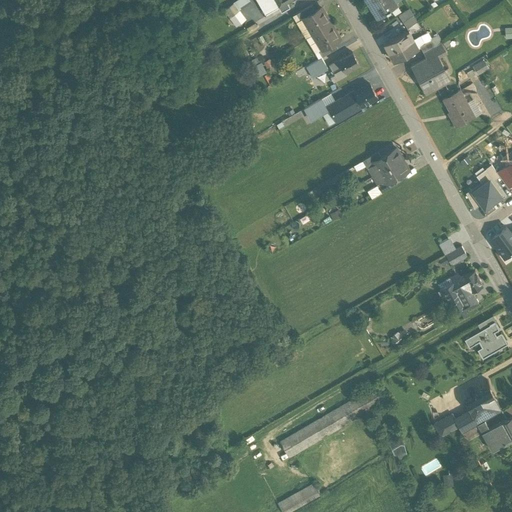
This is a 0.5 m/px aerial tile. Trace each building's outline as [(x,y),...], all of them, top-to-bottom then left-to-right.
[(279,15),(270,0),(253,0),(266,22),(279,15)] [(389,0),(370,0),(366,3),(373,15),(372,16),(378,25),(391,17),(391,16),(397,12),(389,0)] [(234,12),(225,18),(230,25),(238,18),(239,18),(234,12)] [(312,12),(296,21),(300,28),(303,26),(315,18),(312,12)] [(315,18),(303,26),(312,42),(330,31),(321,15),(315,18)] [(410,16),(399,24),(403,30),(414,22),(410,16)] [(414,22),(403,30),(408,36),(419,28),(414,22)] [(330,31),(312,42),(321,57),(322,58),(334,51),(340,48),(330,31)] [(409,39),(386,52),(388,55),(387,56),(390,60),(414,47),(409,39)] [(432,48),(421,54),(424,60),(436,53),(442,49),(439,43),(431,47),(432,48)] [(414,47),(390,60),(393,66),(395,70),(419,57),(414,47)] [(436,53),(424,60),(427,67),(441,59),(443,62),(448,60),(442,49),(436,53)] [(334,51),(322,58),(321,57),(318,59),(322,66),(337,57),(334,51)] [(427,67),(416,73),(424,88),(421,90),(427,100),(445,90),(441,84),(447,81),(438,65),(443,62),(441,59),(427,67)] [(266,61),(249,70),(254,80),(265,75),(263,71),(269,68),(266,61)] [(352,61),(338,69),(344,82),(359,74),(352,61)] [(486,68),(474,75),(479,82),(490,75),(486,68)] [(344,82),(338,69),(330,73),(336,83),(332,86),(335,91),(346,85),(344,82)] [(326,81),(320,72),(312,76),(317,86),(326,81)] [(356,99),(355,100),(363,113),(363,114),(378,105),(371,91),(356,99)] [(475,124),(460,97),(444,106),(454,124),(452,125),(457,134),(475,124)] [(355,99),(329,114),(337,129),(363,113),(355,100),(356,99),(355,99)] [(312,128),(328,119),(321,107),(305,116),(312,128)] [(342,133),(359,122),(357,119),(340,129),(342,133)] [(396,155),(380,165),(372,170),(374,172),(366,177),(371,185),(402,167),(396,155)] [(377,160),(362,169),(366,177),(374,172),(372,170),(380,165),(377,160)] [(402,167),(371,185),(376,193),(383,188),(385,191),(393,186),(393,187),(409,178),(402,167)] [(511,170),(499,180),(501,183),(509,194),(511,191),(511,170)] [(487,176),(496,188),(501,184),(492,172),(487,176)] [(487,176),(477,183),(482,189),(472,197),(482,212),(486,216),(498,207),(500,208),(507,203),(496,188),(487,176)] [(393,186),(385,191),(383,188),(376,193),(381,201),(396,193),(393,187),(393,186)] [(329,196),(326,191),(314,197),(316,203),(329,196)] [(476,217),(482,212),(472,197),(467,201),(476,217)] [(342,223),(339,218),(332,222),(335,227),(342,223)] [(508,235),(492,247),(499,256),(498,257),(505,267),(511,261),(511,240),(508,235)] [(445,261),(456,255),(450,245),(439,251),(445,261)] [(456,255),(445,261),(452,273),(468,264),(461,252),(456,255)] [(456,281),(451,284),(451,286),(453,289),(441,296),(452,315),(464,309),(465,311),(476,305),(472,298),(483,292),(475,277),(460,285),(458,282),(456,281)] [(464,309),(452,315),(457,324),(480,311),(476,305),(465,311),(464,309)] [(478,332),(482,338),(496,330),(497,329),(494,323),(478,332)] [(484,366),(509,352),(502,340),(497,343),(496,340),(500,337),(496,330),(482,338),(467,346),(471,354),(480,349),(483,355),(478,357),(484,366)] [(489,388),(471,398),(476,406),(494,396),(489,388)] [(378,395),(281,451),(290,466),(387,410),(378,395)] [(476,406),(470,410),(472,415),(477,423),(484,419),(501,409),(494,396),(476,406)] [(471,398),(465,402),(470,410),(476,406),(471,398)] [(472,415),(457,423),(462,432),(477,423),(472,415)] [(511,415),(494,424),(504,442),(511,438),(511,415)] [(477,423),(462,432),(467,441),(482,432),(482,431),(479,427),(477,423)] [(486,423),(479,427),(482,431),(488,428),(486,423)] [(488,428),(482,431),(482,432),(492,449),(504,442),(494,424),(488,428)] [(402,449),(391,456),(396,465),(407,459),(402,449)] [(454,476),(444,476),(445,489),(455,489),(454,476)] [(314,494),(279,511),(305,511),(320,504),(314,494)]
